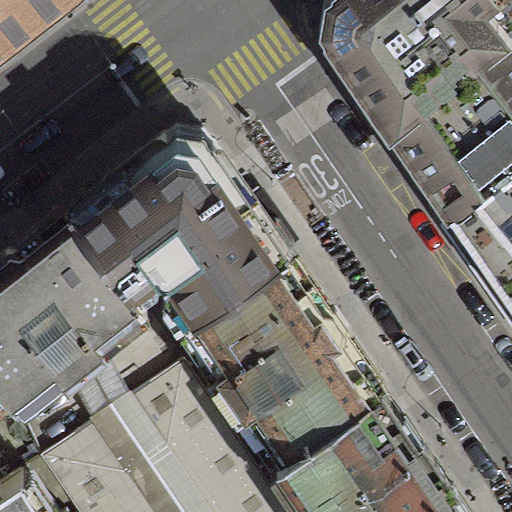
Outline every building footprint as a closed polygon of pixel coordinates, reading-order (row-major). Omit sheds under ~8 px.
[(0,0),(0,41),(52,0),(0,0)] [(492,0),(328,0),(327,9),(324,33),(338,34),(398,122),(511,42),(511,35),(490,2),(492,0)] [(511,0),(492,0),(490,2),(511,35),(511,0)] [(511,165),(511,42),(398,122),(457,207),(511,165)] [(72,204),(140,295),(159,281),(162,265),(170,266),(166,288),(188,318),(290,248),(215,138),(166,130),(72,204)] [(511,286),(511,165),(457,207),(511,286)] [(0,259),(0,380),(6,388),(17,403),(63,367),(71,377),(110,347),(102,338),(146,303),(140,295),(72,204),(0,259)] [(290,248),(188,318),(220,365),(210,372),(237,413),(247,406),(280,454),(383,384),(290,248)] [(159,281),(140,295),(146,303),(169,331),(188,318),(166,288),(170,266),(162,265),(159,281)] [(41,453),(82,511),(290,511),(185,356),(71,433),(41,453)] [(471,511),(383,384),(280,454),(319,511),(471,511)] [(0,511),(70,511),(68,507),(61,511),(56,511),(25,466),(3,480),(0,482),(0,511)]
